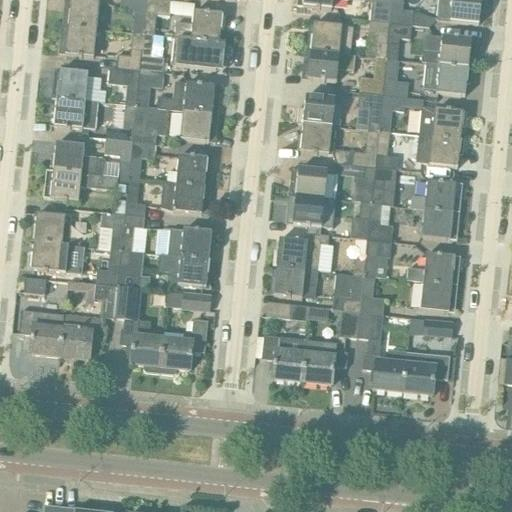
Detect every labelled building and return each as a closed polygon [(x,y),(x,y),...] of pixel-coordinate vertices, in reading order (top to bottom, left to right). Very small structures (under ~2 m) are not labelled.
[(132,37),(142,38),(146,2),(131,0),(120,0),(119,13),(134,14),(132,37)] [(343,0),(360,2),(361,0),(297,0),(296,8),(315,10),(315,12),(332,13),(333,0),(343,0)] [(389,26),(391,0),(370,0),(369,24),(389,26)] [(402,0),(391,0),(389,26),(411,28),(413,28),(415,14),(402,12),(402,0)] [(436,23),(478,27),(480,0),(438,0),(436,23)] [(63,12),(61,29),(96,33),(99,4),(70,1),(69,13),(63,12)] [(146,2),(142,38),(154,39),(156,17),(169,19),(170,4),(146,2)] [(173,41),(174,41),(218,46),(221,17),(209,16),(209,14),(204,14),(204,15),(192,14),(191,26),(175,25),(173,41)] [(385,62),(389,26),(369,24),(368,36),(377,37),(374,61),(385,62)] [(313,26),(310,54),(350,58),(353,30),(313,26)] [(410,43),(411,28),(389,26),(385,62),(397,63),(397,60),(399,42),(410,43)] [(96,33),(61,29),(67,30),(66,39),(60,38),(58,57),(93,60),(96,33)] [(139,73),(142,38),(132,37),(129,58),(117,57),(116,71),(139,73)] [(142,38),(139,73),(162,76),(164,62),(152,61),(154,39),(142,38)] [(421,66),(425,66),(467,70),(468,59),(472,59),(474,43),(442,39),(441,54),(422,52),(421,66)] [(217,62),(223,62),(224,46),(218,46),(174,41),(173,42),(177,43),(175,69),(216,73),(217,62)] [(350,58),(310,54),(309,66),(303,65),(301,82),(320,84),(320,85),(336,87),(337,72),(354,74),(355,59),(350,58)] [(381,99),(385,62),(374,61),(373,81),(360,79),(358,96),(381,99)] [(397,63),(385,62),(381,99),(405,101),(407,87),(395,86),(397,63)] [(464,99),(465,87),(469,87),(471,70),(467,70),(425,66),(423,91),(436,93),(436,96),(464,99)] [(135,110),(135,108),(139,73),(116,71),(109,71),(107,87),(130,89),(129,93),(126,92),(124,109),(135,110)] [(56,102),(84,104),(87,76),(79,75),(59,73),(58,83),(53,82),(51,101),(56,102)] [(162,76),(139,73),(135,108),(148,109),(150,90),(162,91),(164,76),(162,76)] [(157,112),(211,118),(212,106),(218,106),(220,90),(201,88),(201,87),(196,86),(196,87),(185,86),(184,101),(158,98),(157,112)] [(367,133),(377,134),(381,99),(358,96),(357,110),(369,111),(367,133)] [(302,126),(302,127),(331,130),(334,101),(305,98),(304,111),(298,110),(296,126),(302,126)] [(381,99),(377,134),(389,135),(391,113),(404,114),(405,101),(381,99)] [(95,132),(98,106),(84,104),(56,102),(53,129),(66,130),(81,132),(81,131),(95,132)] [(105,142),(131,145),(135,110),(124,109),(122,131),(111,130),(110,142),(105,141),(105,142)] [(168,113),(166,113),(157,112),(135,110),(131,145),(155,148),(156,138),(166,139),(168,113)] [(431,140),(460,143),(463,114),(422,110),(419,138),(431,139),(431,140)] [(211,118),(182,115),(180,142),(208,145),(209,135),(215,135),(217,119),(211,118)] [(331,130),(302,127),(300,155),(312,156),(312,157),(316,158),(328,159),(328,158),(333,158),(333,152),(335,130),(331,130)] [(353,154),(352,169),(374,171),(377,134),(367,133),(365,155),(353,154)] [(377,134),(374,171),(396,173),(397,160),(386,159),(389,135),(377,134)] [(460,143),(431,140),(428,168),(457,171),(460,143)] [(127,182),(131,145),(105,142),(104,158),(119,159),(117,181),(127,182)] [(55,145),(52,174),(81,177),(102,179),(103,179),(105,161),(83,159),(84,148),(75,147),(55,145)] [(155,148),(131,145),(127,182),(139,183),(141,161),(154,162),(155,148)] [(167,185),(164,185),(164,186),(209,191),(210,189),(204,188),(205,178),(211,178),(212,162),(194,160),(178,158),(176,175),(168,174),(167,185)] [(351,180),(362,181),(360,207),(370,208),(374,171),(352,169),(351,180)] [(292,178),(289,200),(295,200),(313,202),(323,203),(334,204),(337,175),(298,171),(297,179),(292,178)] [(390,210),(393,210),(396,173),(374,171),(370,208),(390,210)] [(44,201),(49,202),(62,203),(66,203),(78,205),(80,190),(108,193),(110,180),(102,179),(81,177),(52,174),(51,183),(46,182),(44,201)] [(116,194),(115,196),(126,197),(127,182),(117,181),(116,194)] [(125,203),(124,217),(144,220),(145,208),(137,207),(139,183),(127,182),(126,197),(126,203),(125,203)] [(424,213),(458,217),(459,211),(453,210),(453,203),(460,204),(462,187),(427,184),(425,200),(411,198),(409,211),(424,213)] [(209,191),(164,186),(162,211),(172,214),(201,217),(202,205),(208,206),(209,191)] [(320,239),(320,237),(320,231),(322,215),(333,216),(334,204),(295,200),(292,227),(305,228),(305,229),(307,230),(306,237),(320,239)] [(366,243),(370,208),(360,207),(358,221),(351,220),(349,241),(366,243)] [(390,210),(370,208),(366,243),(391,246),(393,229),(388,229),(390,210)] [(457,231),(458,217),(424,213),(421,240),(449,243),(451,230),(457,231)] [(120,255),(124,217),(101,215),(100,231),(112,232),(110,253),(120,255)] [(33,245),(68,249),(71,220),(36,216),(33,245)] [(144,220),(124,217),(120,255),(144,257),(144,255),(132,254),(134,231),(144,231),(144,220)] [(208,263),(211,234),(198,233),(198,232),(194,231),(194,233),(182,232),(169,231),(166,258),(161,257),(160,259),(208,263)] [(318,246),(324,247),(325,239),(320,239),(306,237),(306,244),(279,241),(276,270),(315,274),(318,246)] [(364,262),(362,279),(375,280),(386,281),(387,261),(390,261),(391,246),(366,243),(364,262)] [(65,276),(68,249),(33,245),(30,273),(65,276)] [(95,288),(116,290),(120,255),(110,253),(108,273),(96,272),(95,288)] [(149,282),(141,281),(144,257),(120,255),(116,290),(138,292),(148,293),(149,282)] [(456,287),(451,287),(452,276),(457,277),(459,260),(437,258),(437,256),(433,256),(433,257),(425,256),(424,269),(416,268),(416,271),(407,270),(405,283),(451,288),(456,288),(456,287)] [(160,259),(159,275),(170,276),(169,287),(177,288),(185,289),(205,291),(208,263),(160,259)] [(352,278),(362,279),(364,262),(354,262),(352,278)] [(315,274),(276,270),(273,298),(293,300),(302,301),(303,289),(314,290),(315,274)] [(352,278),(335,276),(331,312),(358,315),(362,279),(352,278)] [(375,280),(362,279),(358,315),(383,317),(384,301),(373,300),(375,280)] [(46,283),(25,280),(23,296),(44,298),(46,283)] [(448,316),(451,288),(405,283),(405,284),(422,285),(419,313),(448,316)] [(116,290),(95,288),(93,302),(103,303),(102,320),(102,321),(113,322),(113,321),(116,290)] [(135,324),(138,292),(116,290),(113,321),(126,323),(135,324)] [(210,299),(190,297),(184,297),(182,311),(208,314),(210,299)] [(293,308),(267,305),(265,320),(291,322),(293,308)] [(59,360),(62,331),(37,329),(39,311),(21,309),(18,337),(31,338),(29,357),(59,360)] [(356,342),(358,315),(331,312),(331,313),(325,312),(324,324),(339,325),(338,340),(356,342)] [(372,392),(402,395),(406,355),(388,354),(387,365),(379,364),(380,358),(383,317),(358,315),(356,342),(368,343),(366,357),(363,357),(361,372),(374,374),(372,392)] [(102,330),(103,324),(63,320),(62,331),(59,360),(89,363),(91,344),(103,346),(105,333),(105,330),(102,330)] [(452,325),(424,322),(422,337),(450,340),(452,325)] [(135,324),(126,323),(125,333),(120,332),(119,347),(126,348),(124,360),(130,361),(130,367),(142,369),(142,372),(145,375),(159,377),(162,341),(138,339),(139,324),(135,324)] [(183,343),(162,341),(159,377),(173,378),(176,375),(176,372),(189,374),(191,355),(204,356),(207,324),(192,323),(191,339),(186,339),(183,340),(183,343)] [(305,344),(280,342),(263,340),(261,362),(273,363),(271,382),(301,385),(304,357),(305,344)] [(304,357),(301,385),(331,388),(333,369),(346,371),(347,355),(330,353),(329,359),(304,357)] [(406,355),(402,395),(432,398),(434,380),(446,381),(448,360),(406,355)] [(511,361),(500,360),(497,386),(511,387),(511,361)]
